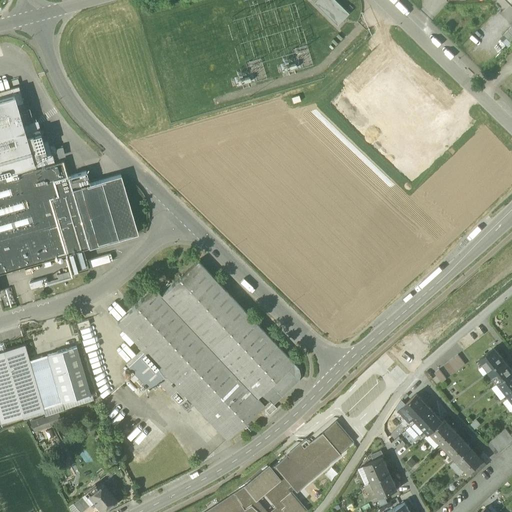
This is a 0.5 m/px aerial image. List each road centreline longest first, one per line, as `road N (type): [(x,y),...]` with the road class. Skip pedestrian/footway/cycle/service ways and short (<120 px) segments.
road 1 (residential): [(319,511),(417,370),(511,290)]
road 2 (unclassified): [(35,16),(62,93),(182,219)]
road 3 (tertiary): [(142,511),(242,457),(341,368)]
road 4 (tertiary): [(341,368),(511,215)]
road 5 (unclassified): [(182,219),(341,368)]
road 6 (unclassified): [(0,323),(84,298),(182,219)]
road 7 (unclassified): [(511,127),(380,0)]
